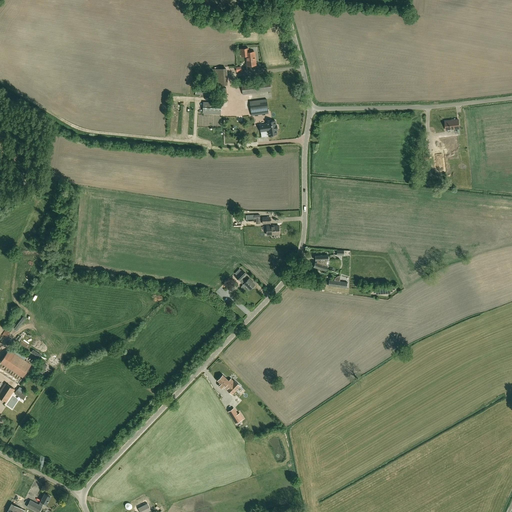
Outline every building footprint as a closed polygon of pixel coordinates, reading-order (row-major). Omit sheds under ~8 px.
[(220,0),(221,4),(210,6),(209,2),(207,0),(198,0),(200,5),(202,10),(209,8),(211,16),(223,13),(222,4),(236,1),(236,0),(220,0)] [(247,66),(256,65),(254,51),(248,52),(248,48),(241,49),(241,56),(246,55),(247,66)] [(213,85),(228,85),(227,68),(212,69),(213,85)] [(243,94),(271,91),(270,81),(241,84),(243,94)] [(210,96),(211,89),(196,87),(195,94),(210,96)] [(219,97),(227,96),(226,87),(218,88),(219,97)] [(267,99),(249,101),(251,115),(268,113),(267,99)] [(238,133),(238,125),(235,125),(235,119),(236,102),(224,101),(224,109),(221,109),(221,103),(203,102),(202,113),(221,114),(221,112),(224,112),(223,118),(232,119),(231,124),(231,133),(238,133)] [(445,121),(446,130),(459,128),(458,119),(445,121)] [(267,124),(260,125),(260,132),(268,131),(269,136),(273,136),(273,135),(277,134),(276,130),(277,129),(277,125),(276,126),(275,121),(271,121),(271,120),(267,121),(267,124)] [(443,150),(434,151),(436,171),(445,170),(443,150)] [(246,215),(246,219),(254,219),(256,219),(256,224),(260,224),(260,214),(254,215),(246,215)] [(267,234),(279,234),(279,225),(271,226),(271,225),(266,225),(267,234)] [(326,259),(328,259),(328,255),(315,255),(315,260),(317,260),(317,262),(315,262),(314,266),(326,270),(327,266),(325,265),(326,259)] [(247,274),(242,270),(235,276),(240,281),(243,284),(241,286),(241,287),(243,289),(244,289),(246,286),(250,290),(252,288),(253,288),(255,286),(255,285),(254,285),(255,284),(249,278),(246,281),(243,278),(247,274)] [(340,281),(340,277),(339,277),(338,278),(336,278),(336,280),(335,281),(329,280),(328,286),(346,288),(347,282),(340,281)] [(227,288),(231,292),(235,287),(231,283),(227,288)] [(218,380),(220,383),(218,385),(222,389),(225,386),(228,388),(227,389),(232,393),(239,385),(235,381),(234,382),(231,379),(229,381),(223,375),(218,380)] [(6,383),(0,391),(0,397),(7,402),(15,390),(6,383)] [(16,394),(23,399),(25,396),(18,391),(16,394)] [(228,412),(236,423),(240,420),(243,419),(239,413),(237,415),(233,408),(228,412)] [(46,504),(50,496),(45,493),(41,501),(39,504),(30,500),(27,506),(37,511),(39,511),(42,506),(44,502),(46,504)] [(10,511),(25,511),(26,511),(11,503),(7,510),(10,511)] [(140,511),(145,511),(150,510),(147,503),(138,508),(140,511)]
